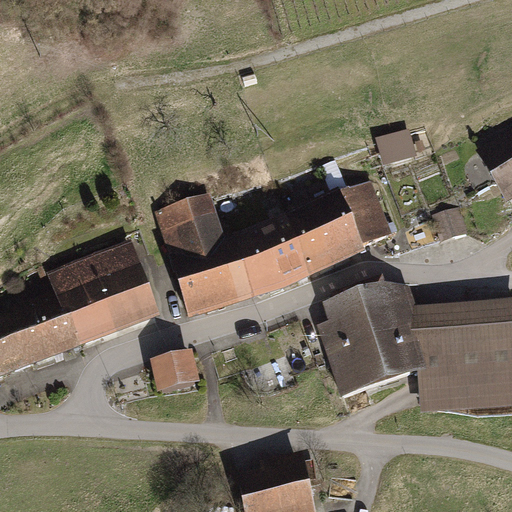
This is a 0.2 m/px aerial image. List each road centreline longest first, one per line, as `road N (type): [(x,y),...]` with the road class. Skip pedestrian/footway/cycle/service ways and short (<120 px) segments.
road 1 (residential): [(87,427),(92,375),(120,357),(374,275),(511,282)]
road 2 (tertiary): [(87,427),(444,449),(511,468)]
road 3 (track): [(480,0),(202,84)]
